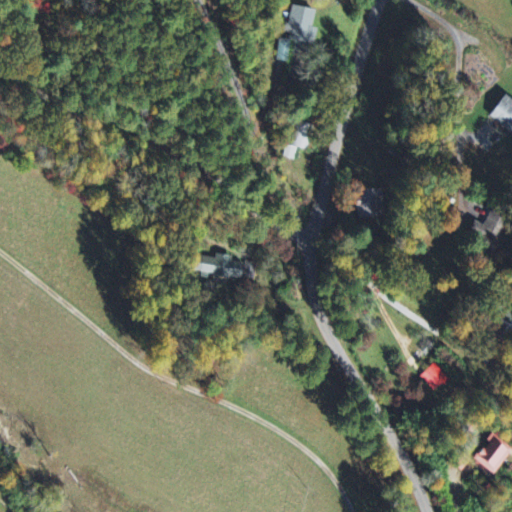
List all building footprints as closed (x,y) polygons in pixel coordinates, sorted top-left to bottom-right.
[(511,100),(507,97),(492,121),(511,132),(511,100)] [(376,205),(382,204),(380,192),(358,195),(362,220),(378,218),(376,205)] [(202,259),(200,276),(243,280),(244,264),(232,264),(233,258),(215,256),(215,260),(202,259)] [(420,379),(435,395),(450,382),(435,365),(420,379)] [(474,459),(493,477),(511,456),(511,452),(495,437),(474,459)]
